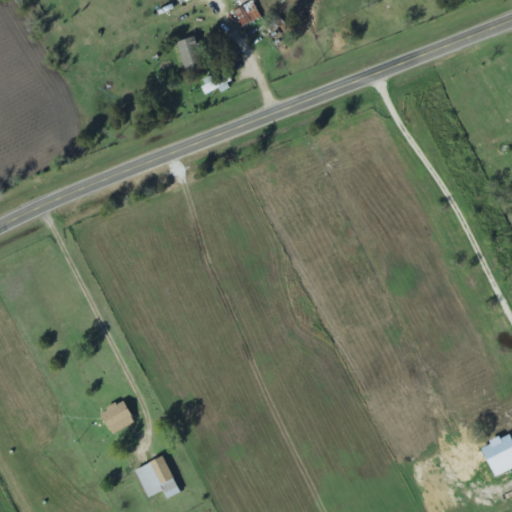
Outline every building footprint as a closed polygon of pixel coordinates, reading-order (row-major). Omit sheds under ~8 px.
[(241,29),(260,18),(251,2),(232,12),(241,29)] [(180,70),(202,67),(198,38),(176,41),(180,70)] [(98,412),(106,435),(131,427),(123,403),(98,412)] [(477,447),(490,479),(511,469),(511,443),(508,435),(477,447)] [(164,501),(178,495),(160,458),(132,471),(145,500),(161,493),(164,501)]
